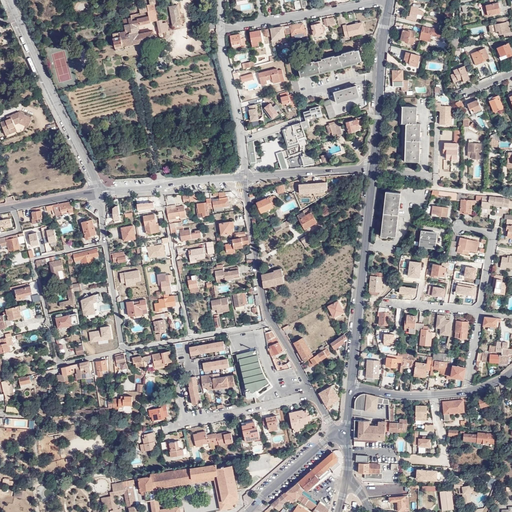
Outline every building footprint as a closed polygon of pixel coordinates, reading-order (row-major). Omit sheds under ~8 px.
[(137,25),(157,21),(161,39),(166,37),(166,36),(170,35),(169,30),(169,31),(167,22),(163,23),(162,19),(158,20),(157,17),(156,12),(155,8),(170,5),(169,0),(167,1),(154,3),(147,5),(147,6),(149,11),(140,13),(131,15),(131,18),(123,19),(126,31),(120,32),(113,33),(116,48),(124,47),(156,40),(154,30),(138,34),(137,25)] [(486,5),(488,15),(501,13),(498,3),(486,5)] [(173,18),(180,16),(178,4),(170,6),(172,15),(173,18)] [(406,15),(405,18),(416,21),(417,18),(421,18),(421,15),(423,16),(424,11),(419,10),(411,8),(410,12),(409,16),(407,15),(406,15)] [(511,32),(509,25),(506,26),(505,22),(506,21),(505,16),(497,18),(498,23),(492,24),(493,32),(499,30),(500,34),(511,32)] [(328,17),(323,19),(325,26),(330,25),(330,26),(335,25),(333,17),(328,18),(328,17)] [(292,36),(306,33),(306,30),(305,30),(303,23),(290,25),(292,36)] [(323,33),(321,23),(312,25),(313,30),(311,30),(312,35),(314,34),(315,35),(323,33)] [(345,37),(364,33),(362,23),(347,26),(347,25),(343,26),(345,37)] [(283,26),(271,28),(273,40),(278,39),(278,38),(284,36),(283,26)] [(433,29),(422,26),(420,39),(430,42),(431,35),(440,37),(442,30),(433,28),(433,29)] [(415,31),(403,28),(401,39),(408,41),(407,42),(414,44),(416,35),(414,35),(415,31)] [(250,32),(252,38),(253,47),(260,46),(259,41),(263,40),(261,30),(250,32)] [(240,34),(230,36),(232,47),(241,46),(241,47),(245,46),(244,39),(241,39),(240,34)] [(511,54),(511,51),(508,43),(497,47),(499,53),(498,53),(501,59),(511,54)] [(485,48),(471,53),(475,65),(486,60),(485,58),(488,57),(485,48)] [(302,76),(362,60),(359,50),(355,50),(354,49),(342,52),(342,54),(335,56),(334,54),(321,58),(321,60),(315,61),(314,60),(302,63),(302,65),(299,66),(302,76)] [(420,55),(406,51),(404,59),(406,60),(406,62),(408,62),(408,63),(417,65),(420,55)] [(400,63),(387,53),(387,60),(388,60),(395,63),(398,66),(400,63)] [(468,72),(465,65),(454,70),(454,72),(450,73),(454,82),(463,79),(463,81),(469,78),(467,72),(468,72)] [(278,68),(259,73),(262,85),(267,83),(266,79),(272,77),(274,83),(281,81),(278,68)] [(403,86),(403,75),(402,72),(402,70),(392,71),(393,87),(403,86)] [(243,84),(256,80),(254,73),(241,77),(243,84)] [(290,79),(293,88),(295,96),(301,94),(297,77),(290,79)] [(338,103),(360,98),(357,86),(335,91),(338,103)] [(290,101),(291,104),(292,106),(297,105),(293,93),(287,95),(286,91),(280,93),(283,104),(287,103),(290,101)] [(493,99),(489,101),(494,111),(503,107),(498,95),(492,98),(493,99)] [(324,101),(329,118),(335,116),(330,99),(324,101)] [(464,105),(461,99),(454,102),(460,108),(464,105)] [(472,112),(482,108),(478,99),(468,103),(472,112)] [(278,114),(270,103),(263,108),(268,116),(270,119),(278,114)] [(450,119),(450,116),(450,107),(440,106),(440,103),(434,103),(434,106),(435,106),(435,111),(440,111),(439,125),(448,125),(448,119),(450,119)] [(250,120),(259,119),(257,104),(248,105),(250,120)] [(417,107),(404,106),(403,123),(406,123),(406,124),(407,124),(406,161),(419,162),(419,153),(420,153),(420,149),(419,149),(420,137),(421,137),(421,132),(420,132),(420,124),(416,124),(416,120),(417,120),(417,115),(416,115),(417,107)] [(19,112),(10,115),(12,118),(7,120),(1,122),(6,135),(11,133),(10,131),(16,128),(14,125),(14,123),(19,121),(29,125),(32,118),(19,112)] [(306,138),(307,139),(311,138),(313,134),(311,129),(310,123),(308,119),(307,120),(305,114),(300,116),(300,117),(301,121),(302,123),(306,136),(306,138)] [(283,127),(299,122),(298,118),(282,124),(281,126),(283,127)] [(356,119),(356,118),(333,123),(337,133),(337,135),(342,133),(339,126),(342,125),(342,124),(347,122),(349,132),(355,130),(355,128),(359,127),(357,119),(356,119)] [(477,131),(479,128),(473,122),(470,125),(477,131)] [(281,123),(253,134),(254,141),(275,133),(274,131),(280,129),(281,126),(281,123)] [(299,141),(299,140),(298,138),(306,136),(302,123),(284,128),(289,145),(299,141)] [(337,133),(333,123),(326,125),(329,133),(332,132),(333,135),(337,133)] [(462,144),(462,131),(455,130),(454,143),(444,143),(444,158),(457,158),(458,143),(462,144)] [(498,147),(498,140),(490,135),(488,144),(498,147)] [(473,140),(469,140),(468,156),(471,156),(471,158),(480,159),(481,143),(473,143),(473,140)] [(257,162),(254,141),(248,143),(251,163),(257,162)] [(282,169),(289,169),(285,158),(302,152),(301,147),(278,155),(282,169)] [(313,163),(309,149),(302,152),(302,157),(300,157),(303,166),(313,163)] [(279,194),(285,191),(283,184),(276,186),(279,194)] [(400,192),(387,191),(382,234),(387,235),(396,236),(400,192)] [(450,200),(456,200),(457,193),(443,191),(443,195),(443,196),(450,197),(450,200)] [(457,193),(456,200),(460,201),(460,199),(465,199),(465,193),(457,193)] [(241,200),(235,195),(233,195),(233,198),(239,203),(241,200)] [(482,202),(481,209),(488,210),(489,204),(493,205),(493,206),(494,206),(503,207),(511,208),(511,199),(505,198),(496,197),(496,196),(483,195),(482,197),(482,202)] [(226,196),(219,197),(219,199),(219,200),(213,201),(214,208),(230,206),(228,196),(226,197),(226,196)] [(262,212),(277,205),(276,202),(274,196),(269,198),(268,197),(258,202),(262,212)] [(211,199),(211,198),(207,199),(207,200),(201,201),(202,202),(198,203),(198,208),(199,212),(197,212),(198,217),(204,216),(203,215),(209,214),(208,206),(212,206),(211,199)] [(474,205),(475,201),(461,199),(460,212),(464,212),(464,214),(471,214),(472,205),(474,205)] [(62,215),(70,213),(70,215),(74,214),(73,211),(71,202),(53,205),(54,209),(55,212),(55,215),(56,216),(62,214),(62,215)] [(169,205),(167,206),(166,206),(169,219),(176,218),(176,216),(175,214),(180,213),(180,215),(180,217),(185,217),(183,205),(175,207),(175,204),(169,205)] [(41,206),(31,208),(33,220),(32,220),(33,224),(39,223),(38,218),(43,218),(41,206)] [(448,207),(432,206),(431,216),(437,217),(437,216),(447,217),(448,207)] [(317,222),(308,207),(302,211),(303,212),(297,215),(305,229),(317,222)] [(155,217),(154,214),(144,216),(147,233),(160,231),(157,216),(155,217)] [(96,234),(92,219),(81,222),(86,240),(91,238),(90,236),(96,234)] [(276,232),(293,222),(291,219),(287,220),(287,219),(273,227),(276,232)] [(232,229),(231,222),(220,223),(222,235),(232,233),(232,229)] [(24,233),(22,225),(14,227),(16,234),(17,234),(19,234),(24,233)] [(124,240),(136,238),(134,225),(122,227),(124,240)] [(42,230),(43,237),(48,236),(49,246),(57,244),(54,228),(42,230)] [(181,240),(202,237),(201,230),(195,231),(195,233),(190,233),(190,230),(184,231),(184,229),(180,230),(181,240)] [(29,234),(32,246),(41,243),(37,231),(29,234)] [(437,233),(420,231),(418,247),(428,248),(434,248),(437,233)] [(16,234),(0,237),(0,248),(3,248),(3,246),(2,242),(8,241),(8,245),(9,250),(20,247),(17,234),(16,234)] [(305,247),(313,242),(308,234),(301,238),(305,247)] [(239,245),(242,244),(249,243),(248,237),(233,239),(233,243),(225,244),(227,253),(235,252),(235,248),(239,248),(239,245)] [(456,242),(452,241),(449,254),(456,256),(457,252),(467,254),(468,250),(476,252),(478,242),(460,238),(458,248),(455,247),(456,242)] [(213,241),(206,242),(208,254),(215,253),(213,241)] [(163,243),(147,247),(149,259),(165,255),(163,243)] [(99,255),(97,247),(67,254),(69,264),(73,263),(71,256),(74,255),(75,261),(81,259),(82,264),(93,261),(92,257),(99,255)] [(205,258),(203,248),(189,250),(191,262),(196,261),(196,259),(205,258)] [(124,251),(112,253),(114,261),(118,261),(118,262),(127,261),(126,255),(125,255),(124,251)] [(511,255),(510,256),(509,258),(507,258),(502,257),(501,266),(506,267),(511,267),(511,255)] [(35,261),(37,268),(42,267),(41,263),(50,261),(53,274),(50,275),(51,280),(60,278),(58,271),(64,270),(62,260),(55,261),(54,256),(50,257),(36,260),(35,261)] [(422,265),(403,261),(402,268),(406,269),(405,275),(420,277),(422,265)] [(447,269),(448,264),(442,262),(441,265),(434,264),(431,276),(444,279),(446,268),(447,269)] [(474,278),(476,268),(465,266),(463,276),(474,278)] [(224,272),(224,267),(219,268),(217,268),(211,269),(212,272),(215,271),(216,278),(225,277),(226,279),(240,277),(239,267),(230,269),(231,271),(224,272)] [(119,272),(121,283),(125,282),(126,286),(136,285),(136,281),(140,281),(139,269),(119,272)] [(261,275),(263,287),(285,282),(282,269),(274,270),(274,272),(261,275)] [(369,291),(378,292),(382,292),(383,273),(375,272),(375,273),(372,272),(372,276),(370,276),(369,291)] [(167,279),(166,275),(166,273),(158,274),(159,284),(161,284),(161,281),(165,280),(165,279),(167,279)] [(166,294),(172,293),(171,281),(172,280),(172,274),(166,275),(167,279),(165,279),(165,280),(161,281),(161,284),(162,290),(165,290),(165,294),(166,294)] [(503,276),(494,274),(492,286),(495,287),(495,292),(505,294),(506,291),(507,282),(502,282),(503,276)] [(187,277),(190,293),(199,291),(196,275),(191,275),(191,277),(187,277)] [(70,305),(76,303),(75,298),(74,293),(74,291),(73,291),(72,285),(72,284),(69,285),(70,289),(66,290),(69,300),(70,305)] [(456,293),(467,295),(474,296),(476,287),(458,284),(456,293)] [(429,285),(427,294),(444,297),(446,288),(429,285)] [(18,299),(29,297),(29,294),(33,293),(32,286),(16,289),(18,299)] [(122,297),(129,296),(128,288),(121,289),(122,297)] [(39,293),(32,295),(33,301),(41,300),(39,293)] [(244,309),(241,293),(233,294),(236,311),(244,309)] [(166,296),(166,294),(165,294),(157,295),(150,297),(151,300),(160,298),(160,302),(155,303),(156,311),(162,310),(162,307),(176,305),(175,301),(179,301),(178,295),(166,296)] [(76,303),(77,308),(77,310),(84,308),(82,297),(75,298),(76,303)] [(217,313),(230,311),(228,298),(212,301),(213,310),(217,309),(217,313)] [(129,316),(134,315),(145,313),(148,313),(146,300),(138,301),(139,304),(134,304),(133,301),(126,302),(129,316)] [(334,317),(344,312),(339,301),(329,306),(334,317)] [(22,317),(19,306),(9,308),(3,310),(5,315),(2,315),(0,315),(0,325),(1,326),(2,328),(7,327),(6,321),(22,317)] [(381,312),(379,325),(388,325),(390,312),(386,312),(381,312)] [(58,328),(79,323),(78,313),(61,317),(61,314),(56,315),(57,318),(56,318),(58,328)] [(410,331),(410,333),(416,333),(416,330),(418,330),(418,323),(417,323),(417,316),(407,315),(405,327),(410,328),(410,331)] [(438,315),(437,325),(442,326),(442,329),(441,334),(449,335),(451,320),(447,320),(444,320),(445,318),(445,316),(438,315)] [(456,337),(467,338),(469,321),(465,321),(466,317),(461,317),(461,320),(458,320),(456,337)] [(501,322),(501,318),(485,317),(483,326),(489,326),(489,329),(493,329),(493,327),(496,327),(497,321),(501,322)] [(160,330),(165,329),(163,319),(154,321),(156,331),(160,330)] [(421,345),(431,346),(432,339),(434,339),(435,332),(430,331),(430,330),(424,329),(424,326),(424,324),(419,323),(418,330),(422,330),(421,345)] [(88,331),(90,342),(100,341),(100,342),(113,340),(111,325),(100,326),(100,330),(88,331)] [(277,371),(289,368),(287,363),(282,365),(279,358),(276,359),(274,355),(275,354),(284,350),(279,342),(277,343),(274,338),(276,337),(276,336),(272,331),(265,333),(268,350),(270,350),(277,371)] [(347,337),(345,333),(340,336),(331,342),(333,344),(333,345),(335,348),(345,342),(343,340),(347,337)] [(0,347),(1,353),(11,351),(10,345),(13,344),(11,337),(7,338),(0,339),(0,347)] [(297,353),(302,362),(301,364),(302,365),(303,364),(307,361),(311,358),(313,356),(313,355),(303,338),(294,343),(299,352),(297,353)] [(188,346),(190,355),(225,349),(223,340),(188,346)] [(502,355),(509,355),(509,354),(511,354),(511,348),(508,349),(508,342),(503,342),(503,346),(496,345),(496,346),(496,351),(502,352),(502,353),(502,355)] [(77,355),(84,353),(83,346),(75,348),(77,355)] [(330,351),(328,348),(327,347),(317,353),(318,354),(311,359),(311,358),(307,361),(311,366),(327,356),(326,354),(330,351)] [(152,354),(154,361),(147,362),(149,368),(172,363),(169,350),(152,354)] [(251,356),(250,352),(237,355),(239,361),(240,361),(242,366),(247,390),(246,390),(247,398),(257,396),(256,391),(257,390),(269,382),(267,379),(265,375),(262,368),(259,361),(258,355),(251,356)] [(433,360),(447,362),(448,360),(451,361),(451,358),(451,357),(448,357),(449,354),(434,352),(433,357),(433,360)] [(490,362),(499,362),(499,354),(490,354),(490,362)] [(511,356),(511,354),(509,354),(509,355),(502,355),(499,354),(499,362),(508,363),(509,356),(511,356)] [(127,368),(126,364),(124,355),(116,357),(118,368),(119,367),(121,367),(122,370),(127,369),(127,368)] [(142,362),(142,358),(141,356),(133,358),(134,364),(136,363),(137,368),(143,366),(142,362)] [(403,366),(407,366),(408,362),(411,363),(410,367),(413,367),(414,358),(399,356),(399,359),(399,360),(402,361),(400,373),(403,373),(403,366)] [(387,366),(397,367),(398,360),(399,360),(399,359),(388,357),(387,366)] [(108,369),(106,359),(96,361),(98,376),(103,376),(102,370),(108,369)] [(368,360),(366,377),(379,378),(380,361),(368,360)] [(430,381),(430,375),(432,361),(431,361),(428,360),(427,363),(416,362),(415,373),(427,375),(426,378),(426,380),(430,381)] [(80,363),(81,379),(92,377),(89,361),(80,363)] [(435,366),(444,368),(444,370),(441,369),(441,374),(447,375),(447,378),(450,379),(452,365),(452,363),(451,363),(446,363),(433,361),(431,375),(434,375),(435,370),(435,366)] [(70,365),(62,367),(63,373),(63,375),(67,374),(71,373),(70,369),(76,368),(77,374),(75,374),(76,379),(81,379),(80,363),(70,365)] [(454,365),(452,376),(464,379),(466,368),(455,366),(454,365)] [(67,380),(67,374),(63,375),(63,373),(56,375),(57,382),(67,380)] [(31,382),(29,375),(18,377),(21,388),(24,388),(23,384),(31,382)] [(192,404),(201,402),(195,375),(186,377),(192,404)] [(213,379),(213,375),(201,376),(203,388),(208,388),(208,390),(234,386),(233,376),(220,378),(213,379)] [(3,390),(4,395),(5,399),(6,399),(7,403),(11,402),(10,398),(14,397),(10,379),(0,381),(3,390)] [(326,406),(338,400),(332,387),(319,394),(326,406)] [(389,404),(389,400),(389,399),(367,394),(363,394),(359,396),(357,398),(360,401),(360,404),(355,404),(355,410),(377,412),(377,403),(389,404)] [(493,404),(489,395),(478,399),(481,408),(493,404)] [(113,408),(113,409),(118,409),(119,406),(123,407),(123,405),(132,405),(132,397),(122,396),(122,399),(121,399),(112,399),(112,400),(113,408)] [(450,415),(445,416),(445,420),(452,419),(451,413),(464,411),(463,399),(448,401),(450,415)] [(162,418),(165,417),(169,416),(166,404),(159,406),(160,408),(149,410),(150,417),(152,417),(153,421),(162,419),(162,418)] [(415,421),(422,421),(421,418),(427,418),(427,407),(416,406),(415,421)] [(385,431),(398,432),(398,422),(394,422),(394,408),(389,409),(389,411),(390,422),(386,422),(385,431)] [(52,411),(40,410),(40,420),(54,420),(54,411),(52,411)] [(304,411),(303,410),(290,413),(294,431),(301,430),(300,427),(305,426),(304,424),(309,423),(308,420),(312,420),(311,415),(308,415),(307,410),(304,411)] [(270,431),(279,429),(277,420),(278,420),(277,415),(266,418),(267,425),(268,425),(270,431)] [(354,438),(377,439),(385,440),(385,431),(386,422),(385,422),(378,421),(378,426),(370,426),(370,421),(354,420),(354,438)] [(256,430),(254,422),(246,423),(247,425),(242,426),(246,442),(249,441),(249,442),(260,439),(259,435),(258,429),(256,430)] [(214,443),(212,434),(206,435),(205,431),(199,432),(199,433),(193,434),(196,447),(203,446),(203,444),(209,443),(209,444),(214,443)] [(463,441),(475,441),(478,442),(495,443),(495,433),(478,432),(478,434),(476,434),(464,434),(463,441)] [(152,433),(143,435),(144,438),(143,439),(144,444),(140,445),(142,453),(155,450),(153,443),(155,442),(152,433)] [(216,433),(212,434),(214,443),(214,446),(219,445),(233,442),(231,433),(224,434),(224,433),(216,434),(216,433)] [(420,447),(418,447),(418,452),(424,453),(425,448),(431,448),(431,437),(422,436),(422,439),(419,439),(418,445),(420,445),(420,447)] [(180,450),(178,442),(170,443),(170,442),(166,442),(167,451),(170,450),(171,457),(186,454),(185,449),(182,449),(180,450)] [(328,456),(298,482),(301,486),(302,485),(307,491),(331,471),(329,469),(330,468),(337,461),(337,457),(333,452),(328,456)] [(340,465),(337,461),(330,468),(333,471),(340,465)] [(382,473),(379,473),(379,465),(377,464),(359,463),(359,473),(364,473),(364,478),(382,479),(382,473)] [(132,475),(133,478),(133,480),(134,481),(139,480),(141,491),(145,490),(146,501),(152,500),(155,500),(153,485),(217,475),(223,501),(232,500),(239,498),(232,465),(217,468),(216,464),(151,475),(151,476),(139,478),(138,474),(132,475)] [(416,478),(439,479),(440,471),(437,471),(437,470),(417,469),(416,473),(416,478)] [(221,509),(231,507),(233,506),(232,500),(223,501),(217,475),(153,485),(155,500),(152,500),(153,511),(162,511),(177,510),(177,511),(179,511),(179,506),(163,509),(160,488),(215,479),(221,509)] [(140,511),(134,481),(133,480),(112,485),(113,492),(114,494),(115,494),(124,492),(127,508),(129,507),(129,511),(121,511),(121,508),(117,509),(114,510),(110,511),(140,511)] [(460,494),(463,493),(464,503),(471,503),(470,492),(473,492),(475,494),(480,491),(476,484),(463,486),(463,481),(454,481),(454,487),(459,487),(460,494)] [(301,486),(298,482),(286,492),(292,496),(292,495),(295,491),(300,495),(302,493),(304,489),(301,486)] [(402,491),(402,483),(388,484),(388,492),(402,491)] [(440,491),(442,509),(453,509),(451,490),(440,491)] [(292,496),(286,492),(286,491),(282,494),(287,500),(289,499),(294,503),(297,500),(292,496)] [(310,498),(302,493),(300,495),(295,491),(292,495),(314,511),(317,505),(309,499),(310,498)] [(287,500),(282,494),(276,500),(271,504),(271,505),(279,510),(285,505),(284,503),(287,500)] [(105,510),(113,508),(113,506),(117,505),(115,498),(111,499),(111,496),(102,498),(105,510)] [(398,502),(399,511),(407,511),(406,498),(406,496),(390,497),(390,502),(398,502)] [(319,502),(317,505),(314,511),(313,511),(328,511),(329,509),(319,502)]
